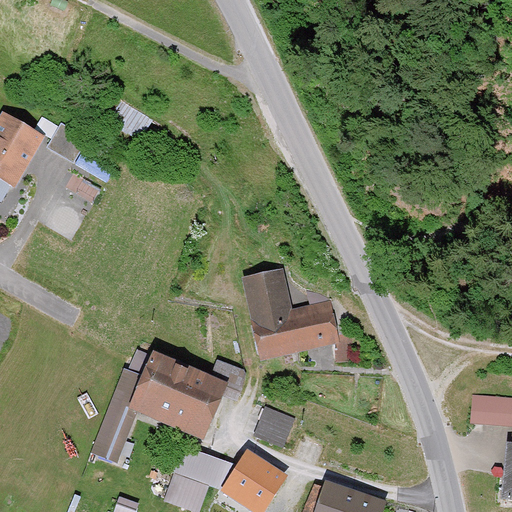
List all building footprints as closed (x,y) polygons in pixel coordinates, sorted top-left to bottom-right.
[(0,112),(0,180),(16,189),(45,137),(0,113),(0,112)] [(336,342),(327,302),(306,293),(308,305),(291,310),(282,271),(242,280),(261,359),(336,342)] [(135,416),(205,441),(228,379),(148,351),(140,371),(126,412),(135,416)] [(91,457),(117,466),(135,416),(126,412),(140,371),(124,365),(91,457)] [(511,400),(472,399),(472,427),(511,428),(511,400)] [(254,439),(287,448),(295,419),(262,409),(254,439)] [(501,502),(511,502),(511,445),(506,445),(501,502)] [(163,503),(192,511),(201,511),(219,459),(181,447),(163,503)] [(220,492),(249,511),(265,511),(288,478),(247,451),(220,492)] [(315,511),(382,511),(386,503),(325,483),(315,511)] [(136,511),(140,500),(120,493),(113,511),(136,511)]
